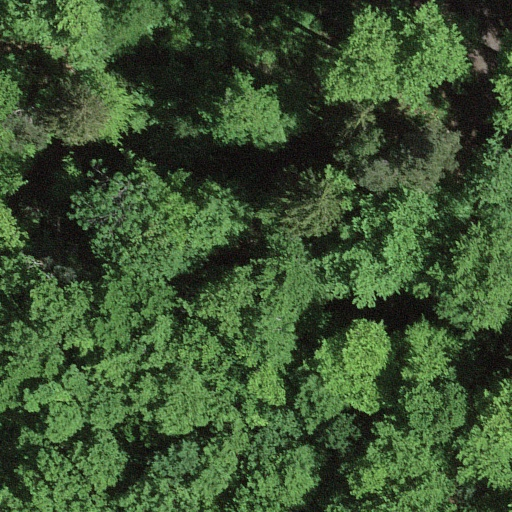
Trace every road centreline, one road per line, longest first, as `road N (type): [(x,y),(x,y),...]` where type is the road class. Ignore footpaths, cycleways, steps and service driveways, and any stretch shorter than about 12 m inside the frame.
road 1 (motorway): [(0,214),(234,0)]
road 2 (track): [(511,142),(475,0)]
